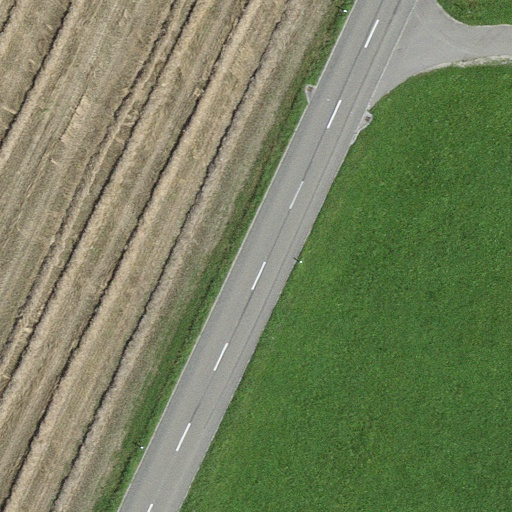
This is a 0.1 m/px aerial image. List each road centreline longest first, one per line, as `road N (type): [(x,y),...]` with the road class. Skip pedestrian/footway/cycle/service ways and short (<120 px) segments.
road 1 (tertiary): [(371,47),(153,511)]
road 2 (unclassified): [(371,47),(511,43)]
